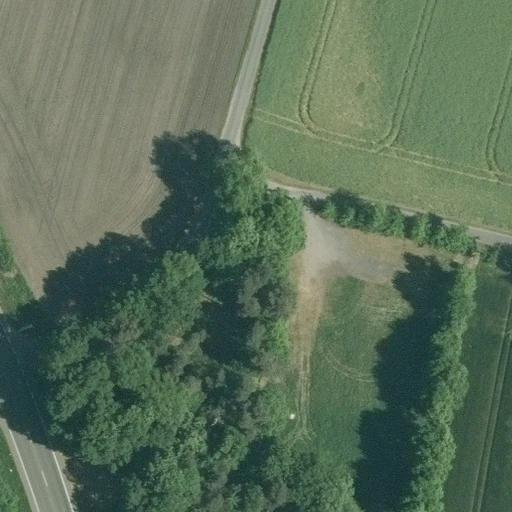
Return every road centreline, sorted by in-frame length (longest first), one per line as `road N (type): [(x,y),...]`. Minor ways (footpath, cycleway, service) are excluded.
road 1 (residential): [(225,163),(5,366)]
road 2 (residential): [(225,163),(511,239)]
road 3 (residential): [(273,0),(225,163)]
road 4 (secondary): [(5,366),(52,511)]
